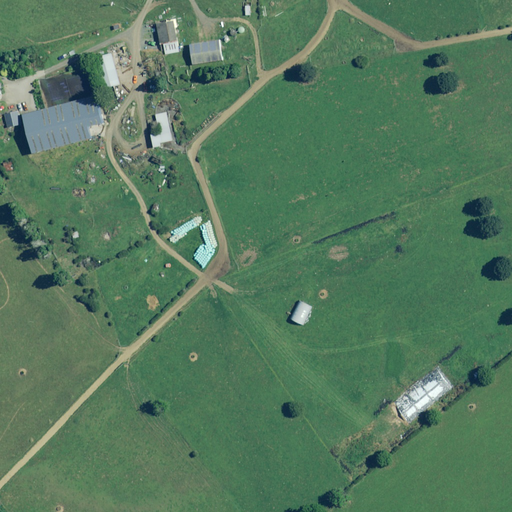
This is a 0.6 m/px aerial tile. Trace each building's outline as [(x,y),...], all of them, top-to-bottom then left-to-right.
[(182,52),(177,21),(158,24),(162,45),(165,44),(167,54),(182,52)] [(226,60),(223,40),(192,45),(195,65),(226,60)] [(122,84),(114,53),(101,57),(103,66),(109,88),(122,84)] [(104,123),(97,96),(25,115),(35,154),(94,138),(91,127),(104,123)] [(23,125),(20,111),(7,114),(10,127),(23,125)] [(174,140),(168,112),(157,115),(159,124),(161,132),(153,134),(156,148),(163,146),(163,143),(174,140)] [(313,306),(301,300),(292,319),(303,325),(313,306)]
